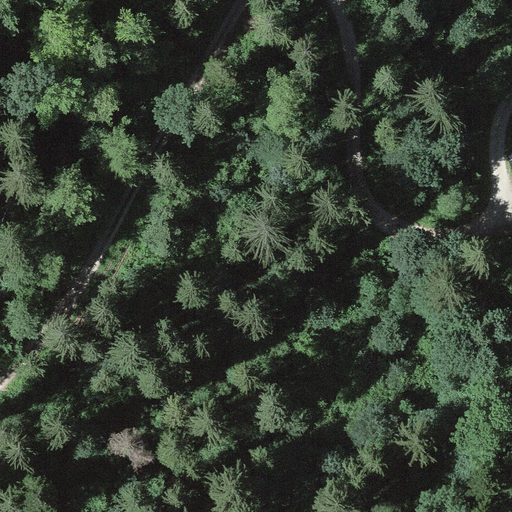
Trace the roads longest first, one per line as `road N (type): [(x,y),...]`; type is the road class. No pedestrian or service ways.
road 1 (track): [(341,0),(355,177),(365,203),(390,222),(459,236),(503,232),(496,145),(511,98)]
road 2 (track): [(0,384),(75,289),(245,0)]
